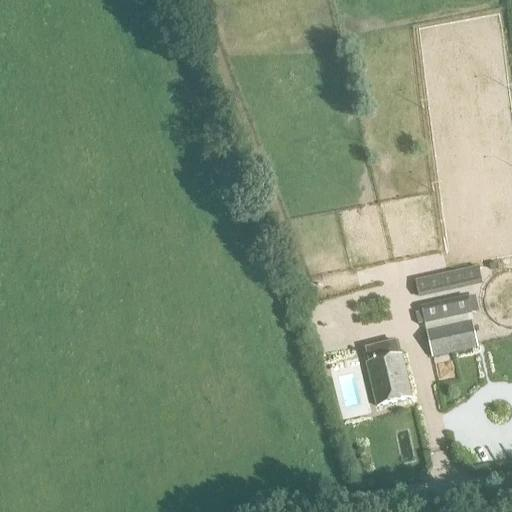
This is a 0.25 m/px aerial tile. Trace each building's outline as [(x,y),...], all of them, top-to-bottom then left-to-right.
[(419,301),(431,298),(483,287),(479,268),(415,282),(419,301)] [(468,298),(421,308),(425,327),(472,316),(468,298)] [(432,360),(453,356),(478,351),(471,324),(426,334),(432,360)] [(410,400),(400,358),(366,367),(377,408),(410,400)] [(470,511),(486,511),(484,501),(469,504),(470,511)]
